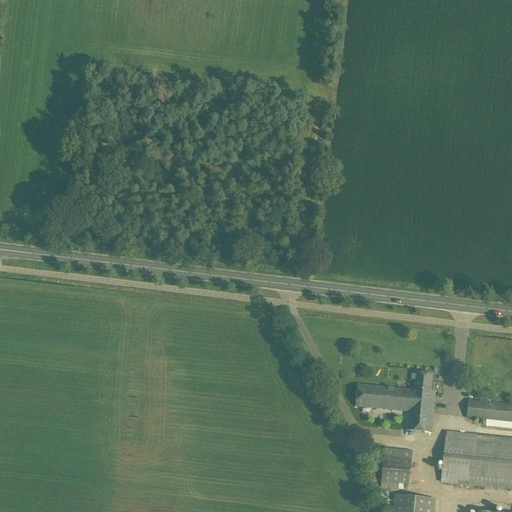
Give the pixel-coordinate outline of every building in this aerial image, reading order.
[(408,412),(410,391),(358,386),(356,407),(408,412)] [(511,423),(511,405),(468,401),(466,419),(511,423)] [(511,490),(511,439),(446,432),(440,483),(511,490)] [(409,491),(411,460),(384,457),(381,488),(409,491)] [(434,511),(436,500),(395,496),(393,511),(434,511)]
